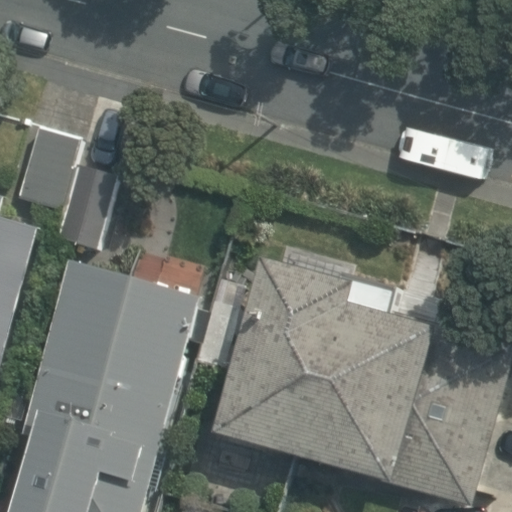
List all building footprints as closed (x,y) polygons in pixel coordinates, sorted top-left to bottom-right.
[(59,235),(102,247),(122,175),(77,163),(84,137),(42,126),(23,196),(66,207),(59,235)] [(0,405),(47,229),(9,219),(15,197),(0,193),(0,405)] [(225,438),(479,508),(511,388),(511,343),(436,323),(440,307),(274,261),(225,438)] [(148,511),(207,301),(77,265),(28,439),(40,442),(20,511),(148,511)] [(206,353),(235,360),(248,310),(220,302),(206,353)]
